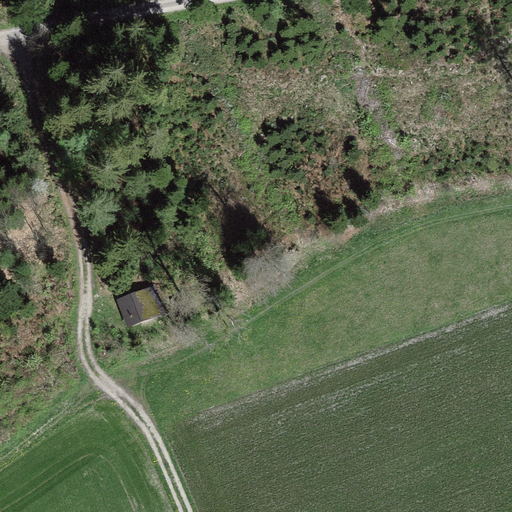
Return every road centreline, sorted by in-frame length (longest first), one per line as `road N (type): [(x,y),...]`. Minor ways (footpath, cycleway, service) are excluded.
road 1 (track): [(25,37),(60,151),(89,350),(100,374)]
road 2 (track): [(0,42),(218,0)]
road 3 (track): [(183,511),(153,440),(100,374)]
